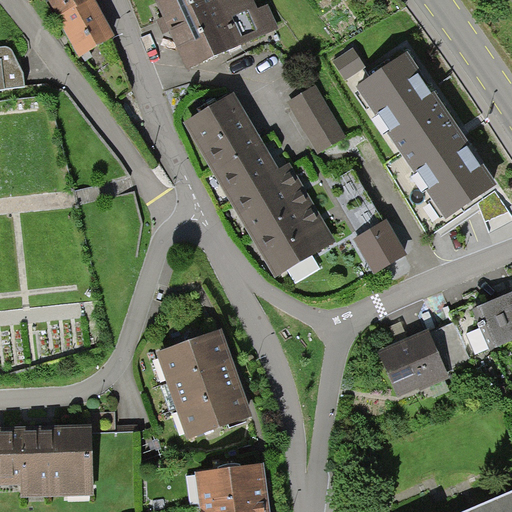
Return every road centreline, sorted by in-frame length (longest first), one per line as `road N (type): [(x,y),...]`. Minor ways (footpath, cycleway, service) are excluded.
road 1 (residential): [(0,399),(60,395),(101,375),(128,348),(163,241),(202,214)]
road 2 (residential): [(304,500),(274,360),(235,270)]
road 3 (residential): [(202,214),(114,0)]
road 4 (residential): [(304,500),(316,480),(339,345),(352,319)]
road 5 (residential): [(352,319),(511,253)]
road 6 (residential): [(235,270),(319,321),(352,319)]
road 7 (primary): [(511,106),(437,0)]
